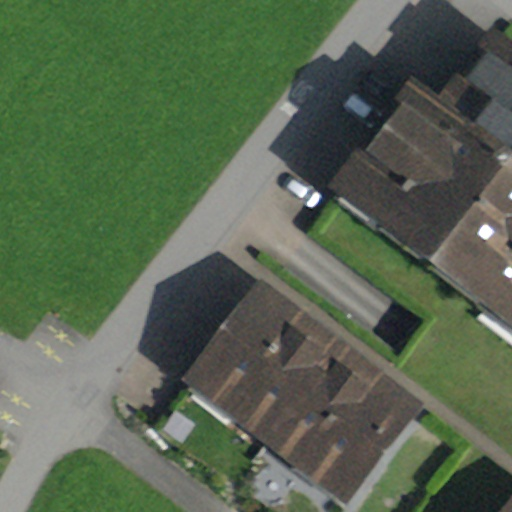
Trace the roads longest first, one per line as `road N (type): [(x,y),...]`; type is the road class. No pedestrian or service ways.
road 1 (residential): [(70,405),(392,0)]
road 2 (residential): [(11,511),(70,405)]
